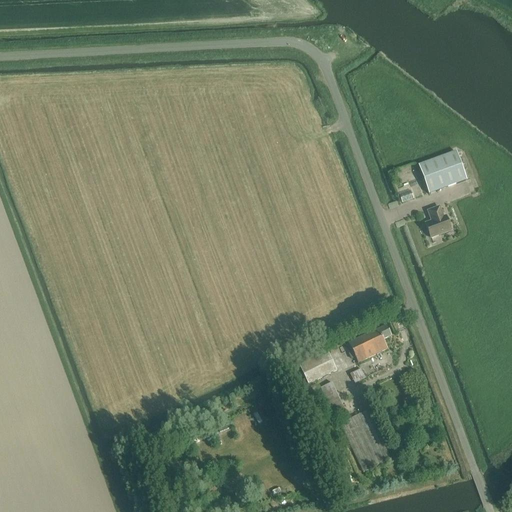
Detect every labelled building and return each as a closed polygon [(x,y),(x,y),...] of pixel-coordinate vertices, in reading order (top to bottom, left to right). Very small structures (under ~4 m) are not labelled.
[(428,195),(466,181),(456,153),(418,167),(428,195)] [(412,191),(401,194),(403,202),(414,199),(412,191)] [(443,218),(439,208),(428,212),(430,220),(432,219),(433,222),(425,225),(430,239),(450,231),(445,217),(443,218)] [(382,341),(391,337),(386,327),(348,345),(358,364),(387,350),(382,341)] [(327,353),(319,357),(299,367),(308,385),(336,371),(327,353)] [(355,372),(350,375),(355,385),(365,379),(360,370),(355,372)] [(345,412),(337,394),(331,383),(327,385),(320,389),(323,394),(319,396),(322,401),(326,400),(334,418),(345,412)] [(342,423),(340,424),(363,473),(391,460),(390,458),(367,411),(342,423)]
